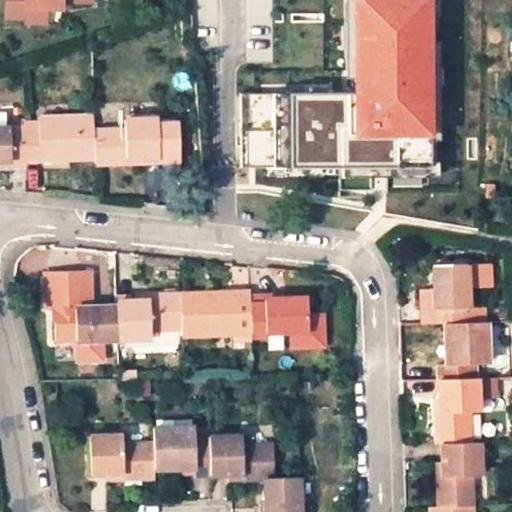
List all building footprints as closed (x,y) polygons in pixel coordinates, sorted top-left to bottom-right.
[(93,0),(5,0),(6,17),(36,17),(36,8),(71,9),(71,2),(93,2),(93,0)] [(434,0),(358,0),(359,95),(295,95),(295,164),(436,163),(434,0)] [(24,123),(25,160),(94,161),(94,132),(94,118),(40,119),(40,123),(24,123)] [(94,132),(94,161),(94,165),(126,165),(126,160),(179,160),(178,121),(127,122),(126,132),(94,132)] [(0,159),(8,160),(8,164),(25,164),(25,160),(24,123),(0,122),(0,159)] [(433,320),(447,320),(488,319),(487,300),(471,301),(469,261),(434,261),(435,285),(436,302),(432,302),(433,320)] [(493,288),(492,263),(471,264),(473,290),(493,288)] [(421,320),(433,320),(432,302),(436,302),(435,285),(420,285),(421,320)] [(249,330),(249,292),(249,290),(178,292),(179,330),(180,338),(234,336),(235,330),(249,330)] [(116,307),(117,342),(149,341),(149,331),(179,330),(178,292),(148,293),(148,298),(116,299),(116,307)] [(266,292),(249,292),(249,330),(291,329),(308,328),(308,314),(308,297),(266,298),(266,292)] [(117,342),(116,307),(73,308),(73,304),(51,305),(51,321),(54,322),(55,342),(117,342)] [(308,328),(291,329),(291,347),(323,346),(323,314),(308,314),(308,328)] [(447,320),(448,340),(455,341),(455,361),(448,361),(439,361),(439,375),(478,375),(478,360),(489,360),(488,319),(447,320)] [(478,407),(478,375),(439,375),(439,408),(434,408),(435,441),(439,441),(469,440),(468,408),(478,407)] [(151,470),(172,470),(172,462),(193,462),(193,469),(193,474),(208,474),(207,438),(192,438),(191,426),(149,427),(150,442),(151,470)] [(151,470),(150,442),(117,443),(117,436),(84,437),(85,475),(118,474),(118,478),(151,477),(151,470)] [(207,438),(208,474),(242,473),(242,477),(260,476),(272,475),(271,443),(240,443),(240,436),(207,438)] [(435,503),(469,502),(468,472),(478,471),(477,440),(469,440),(439,441),(440,473),(435,473),(435,503)] [(172,462),(172,470),(193,469),(193,462),(172,462)] [(295,511),(294,474),(272,475),(260,476),(261,511),(295,511)] [(469,511),(469,502),(435,503),(428,504),(427,511),(469,511)]
